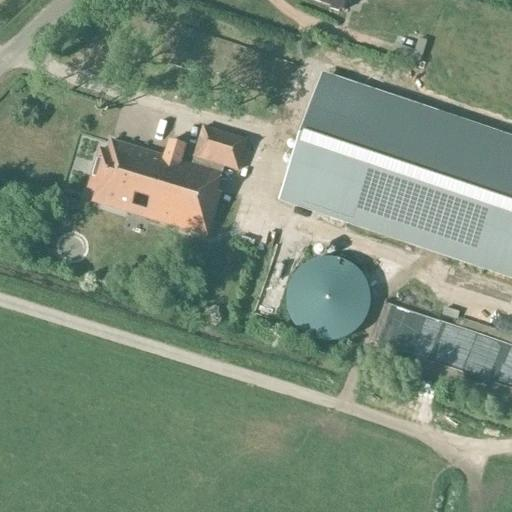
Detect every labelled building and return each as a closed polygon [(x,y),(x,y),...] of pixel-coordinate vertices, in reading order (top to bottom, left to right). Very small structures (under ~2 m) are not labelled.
[(365,0),(312,0),(312,2),(330,7),(330,10),(339,13),(340,10),(344,11),(347,0),(362,0),(365,1),(365,0)] [(390,56),(420,66),(428,43),(419,40),(415,51),(394,44),(390,56)] [(511,138),(322,74),(278,203),(511,281),(511,138)] [(92,204),(120,212),(207,239),(221,195),(217,193),(224,169),(238,173),(238,172),(248,143),(247,142),(203,128),(194,159),(192,167),(182,164),(187,147),(170,142),(165,158),(111,142),(107,153),(100,151),(88,190),(95,193),(92,204)] [(325,345),(329,345),(334,345),(339,344),(344,343),(349,341),(353,338),(358,334),(362,330),(365,325),(368,319),(370,314),(371,308),(371,303),(371,297),(370,292),(368,287),(366,283),(364,279),(361,275),(358,272),(353,268),(349,265),(344,263),(338,262),(332,261),(326,261),(320,262),(315,263),(309,266),(305,269),(300,272),(297,276),(294,279),(292,283),(290,288),(288,292),(287,297),(287,303),(287,309),(288,314),(290,320),(293,325),(297,330),(301,334),(305,338),(310,341),(315,343),(320,344),(325,345)]
